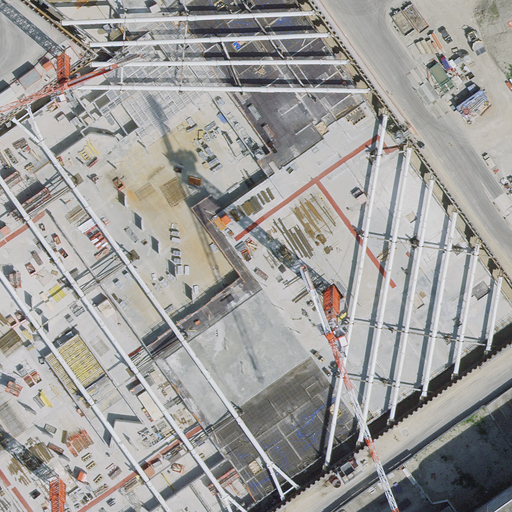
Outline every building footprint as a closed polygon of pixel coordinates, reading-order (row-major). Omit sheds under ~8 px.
[(319,215),(404,153),(295,0),(193,0),(159,25),(50,103),(0,138),(0,255),(214,103),(228,93),(319,215)] [(511,0),(426,0),(511,121),(511,0)] [(346,320),(406,403),(511,326),(511,304),(423,179),(404,153),(319,215),(337,239),(377,296),(346,320)] [(163,449),(208,511),(254,511),(406,403),(346,320),(182,436),(163,449)] [(511,511),(511,457),(478,410),(415,455),(456,511),(511,511)] [(208,511),(163,449),(74,511),(208,511)]
